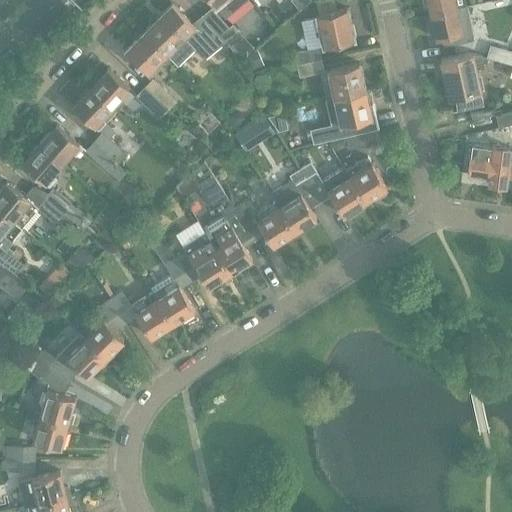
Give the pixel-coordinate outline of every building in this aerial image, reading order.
[(316,0),(320,14),(316,15),(324,47),(355,40),(348,9),(335,12),(332,0),(316,0)] [(428,0),(432,14),(467,6),(465,0),(428,0)] [(172,3),(144,32),(166,54),(178,42),(182,45),(186,40),(204,58),(225,41),(202,16),(193,23),(172,3)] [(446,47),(454,45),(457,56),(469,53),(479,55),(487,57),(511,64),(511,50),(490,44),(474,39),(467,6),(432,14),(437,40),(444,38),(446,47)] [(202,16),(225,41),(239,30),(233,24),(229,27),(211,8),(202,16)] [(156,64),(166,54),(144,32),(125,50),(150,74),(158,66),(156,64)] [(294,53),(297,65),(322,59),(320,47),(294,53)] [(444,71),(453,112),(484,105),(481,90),(476,65),(488,62),(487,57),(479,55),(469,53),(457,56),(445,59),(447,71),(444,71)] [(325,71),(322,59),(297,65),(300,77),(325,71)] [(321,73),(327,100),(366,91),(360,64),(321,73)] [(108,68),(91,87),(112,107),(123,96),(127,99),(134,91),(108,68)] [(153,77),(145,86),(169,109),(177,101),(153,77)] [(169,109),(145,86),(144,86),(136,95),(160,118),(169,109)] [(116,111),(112,107),(91,87),(73,106),(99,130),(116,111)] [(370,106),(366,91),(327,100),(333,126),(312,131),(315,143),(379,129),(378,128),(375,129),(372,116),(375,115),(373,106),(370,106)] [(511,111),(496,115),(499,128),(511,125),(511,111)] [(246,148),(277,132),(268,115),(237,131),(246,148)] [(57,125),(40,144),(63,164),(73,152),(77,155),(84,147),(57,125)] [(103,131),(94,141),(118,162),(119,163),(127,154),(120,149),(121,148),(103,131)] [(376,131),(347,137),(350,149),(378,143),(376,131)] [(119,163),(118,162),(94,141),(86,150),(119,180),(127,171),(119,163)] [(53,174),(63,164),(40,144),(22,163),(49,186),(57,178),(53,174)] [(468,174),(490,177),(489,185),(506,188),(507,179),(511,179),(511,151),(507,151),(506,159),(493,157),(492,158),(470,155),(468,174)] [(350,177),(365,201),(367,204),(374,200),(372,197),(387,187),(371,163),(369,164),(366,158),(355,165),(359,171),(350,177)] [(299,167),(304,176),(320,200),(330,194),(343,215),(358,205),(360,209),(367,204),(365,201),(350,177),(343,167),(321,181),(309,161),(299,167)] [(275,201),(295,231),(297,235),(304,230),(302,227),(316,218),(309,207),(320,200),(304,176),(299,167),(288,174),(296,188),(275,201)] [(232,227),(210,241),(232,275),(240,271),(238,267),(252,258),(239,238),(249,231),(233,206),(209,169),(197,180),(218,213),(221,211),(232,227)] [(7,182),(0,189),(0,209),(14,220),(22,227),(38,209),(33,205),(34,204),(25,196),(7,182)] [(64,214),(44,198),(32,187),(25,196),(34,204),(33,205),(38,209),(56,224),(64,214)] [(53,187),(44,198),(64,214),(78,226),(88,215),(79,207),(78,208),(53,187)] [(297,235),(295,231),(275,201),(253,215),(243,200),(233,206),(249,231),(259,225),(272,246),(288,236),(290,239),(297,235)] [(22,227),(14,220),(0,209),(0,243),(6,248),(22,227)] [(200,219),(178,232),(185,243),(207,231),(200,219)] [(224,281),(232,275),(210,241),(189,254),(187,252),(177,258),(191,281),(201,275),(208,286),(222,277),(224,281)] [(3,248),(0,251),(0,262),(15,274),(23,264),(3,248)] [(151,288),(157,299),(173,323),(194,309),(181,288),(191,281),(177,258),(166,265),(172,275),(151,288)] [(15,274),(0,262),(0,277),(8,283),(15,274)] [(150,337),(173,323),(157,299),(135,313),(121,291),(111,298),(127,322),(137,316),(150,337)] [(86,327),(80,333),(105,358),(124,339),(115,330),(127,322),(111,298),(99,305),(106,317),(90,332),(86,327)] [(87,376),(105,358),(80,333),(63,349),(70,356),(65,362),(42,348),(35,360),(70,381),(78,367),(87,376)] [(40,414),(68,422),(72,424),(75,414),(70,413),(75,397),(63,393),(70,381),(35,360),(29,370),(42,377),(30,411),(40,414)] [(61,447),(68,422),(40,414),(32,439),(61,447)] [(6,446),(5,458),(34,459),(34,446),(6,446)] [(34,471),(34,459),(5,458),(5,471),(34,471)] [(24,507),(28,506),(38,504),(71,496),(69,486),(64,487),(61,472),(32,479),(35,492),(21,496),(24,507)] [(71,496),(38,504),(28,506),(29,511),(70,511),(69,506),(73,505),(71,496)]
